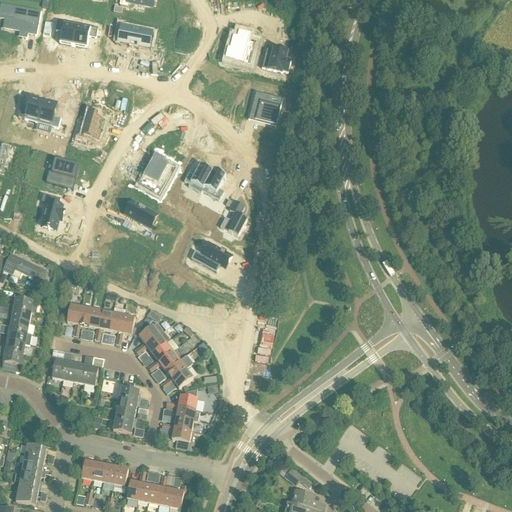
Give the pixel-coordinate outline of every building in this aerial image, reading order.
[(121,0),(120,7),(127,9),(128,5),(149,9),(151,0),(121,0)] [(3,8),(1,19),(13,21),(11,30),(23,32),(22,37),(26,38),(26,41),(27,41),(28,37),(28,36),(35,37),(35,38),(37,38),(41,14),(1,6),(1,8),(3,8)] [(117,22),(113,44),(115,44),(114,46),(120,48),(120,45),(129,47),(128,49),(138,51),(139,49),(147,50),(150,35),(141,33),(142,31),(133,30),(132,32),(123,30),(125,24),(117,22)] [(58,23),(56,33),(62,35),(60,46),(73,49),(78,27),(58,23)] [(50,37),(52,26),(46,24),(43,36),(50,37)] [(78,27),(73,49),(87,52),(89,40),(96,41),(98,31),(91,30),(78,27)] [(228,62),(250,68),(256,46),(249,44),(251,38),(246,37),(240,36),(239,38),(238,41),(234,40),(232,48),(228,62)] [(266,56),(262,71),(282,76),(283,75),(288,77),(291,65),(286,64),(288,56),(285,55),(286,53),(277,51),(277,53),(274,52),(273,58),(266,56)] [(215,84),(213,93),(222,102),(232,111),(234,105),(240,106),(244,92),(230,88),(230,87),(228,87),(228,88),(215,84)] [(256,94),(250,117),(256,118),(255,123),(275,128),(275,129),(276,130),(281,109),(269,106),(272,98),(256,94)] [(21,108),(18,120),(38,126),(44,104),(43,104),(43,103),(42,102),(42,103),(40,103),(41,102),(40,102),(39,103),(31,100),(28,109),(21,108)] [(44,104),(38,126),(53,130),(58,132),(61,121),(55,119),(58,108),(49,105),(50,104),(49,104),(49,105),(47,105),(47,104),(46,103),(46,104),(44,104)] [(75,142),(75,144),(87,148),(89,141),(98,144),(101,135),(102,136),(105,127),(103,126),(104,123),(103,123),(103,122),(99,121),(99,122),(97,121),(98,118),(96,118),(96,117),(92,116),(92,117),(89,116),(89,117),(86,127),(80,126),(79,130),(75,142)] [(69,140),(75,142),(79,130),(72,128),(69,140)] [(150,167),(144,178),(157,185),(153,193),(160,197),(172,175),(165,172),(168,168),(164,165),(164,164),(163,163),(164,161),(163,161),(158,158),(157,160),(156,159),(151,168),(150,167)] [(47,184),(46,185),(67,191),(69,184),(75,186),(79,169),(56,163),(52,175),(50,174),(47,184)] [(190,175),(184,185),(190,188),(189,190),(201,197),(213,174),(212,174),(201,168),(195,178),(190,175)] [(201,197),(198,202),(215,211),(219,204),(220,204),(225,195),(219,192),(226,179),(214,172),(212,174),(213,174),(201,197)] [(43,197),(41,204),(48,206),(42,229),(44,230),(48,231),(48,232),(50,232),(54,233),(55,233),(57,233),(59,224),(61,224),(64,213),(62,212),(63,209),(59,208),(61,202),(43,197)] [(132,204),(125,217),(149,230),(157,217),(132,204)] [(226,220),(220,230),(222,231),(236,239),(238,240),(248,222),(240,218),(242,215),(245,209),(235,204),(230,213),(234,216),(230,223),(226,220)] [(171,231),(179,235),(183,227),(176,223),(171,231)] [(104,252),(104,253),(104,254),(105,255),(106,256),(115,261),(114,261),(114,263),(114,264),(114,266),(115,267),(116,268),(117,269),(128,274),(133,265),(128,262),(137,245),(121,236),(117,242),(114,241),(111,246),(108,245),(104,251),(104,252)] [(196,253),(191,261),(216,275),(220,268),(226,270),(232,258),(226,255),(227,254),(222,252),(208,245),(205,250),(204,252),(202,257),(196,253)] [(160,252),(153,265),(160,268),(167,256),(160,252)] [(13,277),(21,281),(23,276),(33,281),(31,290),(43,292),(47,274),(11,257),(3,273),(13,277)] [(186,272),(175,291),(202,306),(204,301),(207,302),(212,294),(203,289),(199,286),(202,280),(186,272)] [(16,301),(14,312),(32,315),(37,316),(39,305),(16,301)] [(67,325),(78,327),(82,310),(71,308),(67,325)] [(11,311),(4,310),(0,309),(0,315),(9,317),(10,315),(11,316),(11,311)] [(82,310),(78,327),(89,329),(92,312),(82,310)] [(113,316),(110,334),(121,336),(124,318),(125,312),(115,310),(113,316)] [(14,312),(12,322),(29,326),(32,315),(14,312)] [(92,312),(89,329),(99,332),(103,314),(92,312)] [(103,314),(99,332),(110,334),(113,316),(103,314)] [(124,318),(121,336),(132,338),(135,320),(124,318)] [(0,326),(0,327),(0,328),(0,331),(7,333),(9,322),(0,320),(0,326)] [(12,322),(10,333),(27,337),(29,326),(12,322)] [(139,339),(146,348),(160,337),(153,328),(139,339)] [(10,333),(8,344),(25,347),(25,348),(30,349),(33,338),(27,337),(10,333)] [(160,337),(146,348),(152,357),(167,346),(160,337)] [(175,340),(171,344),(178,351),(182,348),(175,340)] [(8,344),(5,354),(23,358),(25,348),(25,347),(8,344)] [(167,346),(152,357),(159,365),(173,354),(167,346)] [(5,354),(3,365),(2,371),(16,374),(17,368),(21,369),(23,358),(5,354)] [(173,354),(159,365),(166,374),(180,363),(173,354)] [(107,367),(108,361),(97,358),(96,364),(107,367)] [(180,363),(166,374),(172,382),(186,372),(193,366),(187,358),(180,363)] [(63,383),(66,365),(55,363),(52,381),(63,383)] [(66,365),(63,383),(74,385),(77,368),(66,365)] [(77,368),(74,385),(84,387),(88,370),(77,368)] [(88,370),(84,387),(95,390),(99,372),(88,370)] [(186,372),(172,382),(179,391),(193,380),(186,372)] [(122,390),(120,401),(137,405),(139,394),(134,393),(135,386),(123,384),(122,390)] [(180,398),(178,410),(196,413),(198,402),(180,398)] [(120,401),(118,412),(135,415),(137,405),(120,401)] [(178,410),(176,420),(194,423),(196,413),(178,410)] [(118,412),(115,422),(133,426),(135,415),(118,412)] [(176,420),(174,431),(192,434),(194,423),(176,420)] [(102,422),(95,421),(93,429),(101,431),(102,422)] [(133,426),(115,422),(113,433),(131,437),(133,426)] [(192,434),(174,431),(172,442),(177,443),(183,444),(189,445),(192,434)] [(27,447),(25,457),(45,461),(47,451),(27,447)] [(25,457),(23,467),(43,470),(45,461),(25,457)] [(16,470),(18,459),(8,458),(7,468),(16,470)] [(82,481),(93,483),(96,466),(85,463),(82,481)] [(96,466),(93,483),(103,485),(107,468),(96,466)] [(23,467),(22,476),(41,480),(45,480),(50,482),(51,478),(47,477),(45,474),(42,474),(43,470),(23,467)] [(287,467),(279,476),(296,489),(300,484),(308,492),(313,486),(304,479),(303,480),(292,471),(287,467)] [(107,468),(103,485),(104,486),(103,490),(113,492),(117,470),(107,468)] [(117,470),(113,492),(113,491),(127,494),(127,490),(125,490),(129,472),(117,470)] [(22,476),(20,485),(39,489),(41,480),(22,476)] [(127,501),(138,504),(141,486),(130,484),(127,501)] [(20,485),(18,495),(37,499),(39,489),(20,485)] [(141,486),(138,504),(149,506),(152,488),(141,486)] [(152,488),(149,506),(159,508),(163,490),(152,488)] [(163,490),(159,508),(170,510),(173,492),(163,490)] [(173,492),(170,510),(180,511),(184,495),(173,492)] [(295,493),(292,506),(317,511),(325,511),(326,507),(315,505),(316,498),(295,493)] [(37,499),(18,495),(16,505),(35,508),(37,499)]
